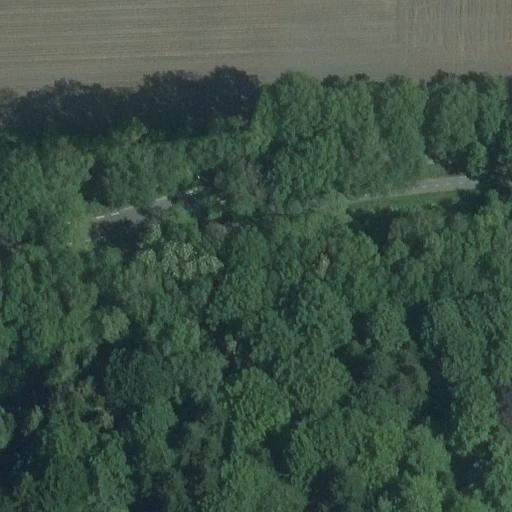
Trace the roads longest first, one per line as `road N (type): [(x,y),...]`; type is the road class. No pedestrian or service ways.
road 1 (tertiary): [(0,240),(112,226),(327,167),(511,149)]
road 2 (track): [(0,309),(511,288)]
